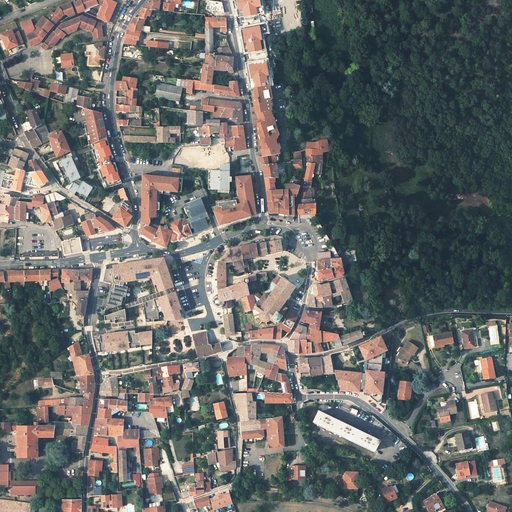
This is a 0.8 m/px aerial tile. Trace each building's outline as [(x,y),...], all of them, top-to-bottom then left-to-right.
[(80,0),(74,3),(75,5),(78,13),(85,10),(86,10),(85,9),(98,3),(98,2),(103,4),(105,0),(80,0)] [(98,17),(102,19),(108,22),(117,3),(110,0),(105,0),(103,4),(103,6),(98,17)] [(152,10),(159,10),(161,1),(159,0),(149,0),(143,8),(145,8),(149,9),(152,10)] [(164,0),(164,3),(163,10),(173,11),(173,12),(174,6),(179,7),(179,3),(181,3),(180,0),(164,0)] [(66,14),(69,16),(76,14),(72,6),(71,2),(60,6),(55,14),(56,15),(55,16),(50,13),(45,20),(42,18),(35,27),(32,28),(30,21),(21,25),(30,48),(39,44),(39,43),(42,40),(41,39),(44,34),(46,35),(53,26),(54,27),(63,15),(66,14)] [(39,43),(42,46),(53,32),(54,33),(61,24),(74,19),(74,21),(76,20),(76,18),(83,15),(91,19),(91,20),(96,23),(96,21),(101,23),(102,19),(98,17),(85,12),(85,10),(78,13),(75,5),(72,6),(76,14),(69,16),(67,18),(63,15),(54,27),(53,26),(46,35),(44,34),(41,39),(42,40),(39,43)] [(149,9),(145,8),(143,8),(142,8),(139,17),(146,18),(147,15),(150,15),(152,10),(149,9)] [(241,36),(252,34),(252,31),(251,28),(250,25),(250,21),(246,22),(245,14),(237,16),(239,23),(241,36)] [(42,46),(40,48),(45,52),(47,48),(53,46),(60,37),(62,39),(64,37),(63,34),(65,33),(65,35),(77,31),(79,26),(87,30),(87,28),(89,29),(88,30),(93,32),(94,38),(103,37),(102,26),(103,24),(101,23),(96,21),(96,23),(91,20),(91,19),(83,15),(76,18),(76,20),(74,21),(74,19),(61,24),(54,33),(53,32),(42,46)] [(143,26),(146,18),(139,17),(134,17),(131,23),(137,24),(135,31),(141,31),(143,26)] [(226,18),(211,18),(211,25),(213,25),(221,25),(221,31),(227,31),(226,18)] [(131,23),(126,33),(125,37),(137,40),(139,40),(141,31),(135,31),(137,24),(131,23)] [(14,37),(12,30),(1,35),(3,40),(4,40),(7,49),(23,42),(19,32),(16,33),(17,36),(14,37)] [(103,60),(104,47),(102,47),(94,46),(94,45),(94,44),(86,46),(86,51),(91,52),(91,57),(89,57),(89,65),(98,65),(99,59),(103,60)] [(251,51),(255,50),(256,55),(258,55),(256,45),(250,46),(251,51)] [(244,52),(246,66),(257,64),(256,55),(255,50),(251,51),(250,46),(243,47),(244,52)] [(209,65),(232,69),(233,58),(231,50),(224,52),(225,54),(224,57),(218,56),(218,54),(217,56),(217,55),(216,55),(216,56),(210,55),(210,56),(209,61),(209,65)] [(72,54),(61,55),(62,68),(74,67),(73,62),(75,62),(75,58),(73,58),(72,54)] [(247,69),(250,81),(253,81),(257,80),(260,79),(259,73),(257,64),(246,66),(247,69)] [(203,66),(201,82),(214,85),(215,79),(212,78),(213,69),(208,68),(208,65),(203,65),(203,66)] [(89,79),(90,71),(82,70),(82,78),(89,79)] [(123,76),(123,81),(126,82),(127,87),(130,87),(135,88),(137,78),(123,76)] [(180,87),(187,88),(186,93),(192,94),(192,88),(193,80),(188,79),(181,78),(180,87)] [(26,83),(21,82),(20,88),(23,89),(37,94),(39,95),(48,98),(51,99),(52,95),(49,94),(50,90),(39,88),(38,88),(38,85),(40,81),(32,79),(32,83),(26,83)] [(201,82),(193,80),(192,88),(193,89),(202,89),(213,91),(214,85),(201,82)] [(124,90),(127,90),(128,90),(127,87),(126,82),(123,81),(116,81),(116,90),(124,90)] [(236,96),(238,96),(239,96),(236,81),(229,82),(229,87),(229,95),(236,96)] [(179,101),(182,88),(158,83),(155,96),(179,101)] [(66,87),(52,84),(50,90),(65,94),(66,87)] [(214,93),(223,94),(225,86),(214,85),(213,91),(214,93)] [(253,91),(255,99),(254,99),(254,100),(253,100),(253,101),(253,102),(254,102),(255,103),(256,103),(256,105),(254,105),(255,113),(257,113),(259,119),(270,116),(271,115),(270,111),(270,110),(270,109),(269,101),(271,98),(270,92),(267,89),(267,86),(253,88),(253,91)] [(73,100),(75,89),(68,87),(65,102),(72,104),(73,100)] [(135,88),(130,87),(129,98),(126,97),(116,97),(116,100),(116,102),(116,104),(136,106),(137,88),(135,88)] [(90,109),(91,98),(78,96),(77,100),(76,105),(83,107),(90,109)] [(201,103),(201,110),(207,111),(213,112),(214,106),(223,107),(225,101),(202,98),(201,103)] [(12,128),(1,101),(0,101),(0,124),(6,122),(9,130),(12,128)] [(223,107),(228,108),(227,118),(233,118),(233,109),(229,108),(229,101),(225,101),(223,107)] [(240,102),(229,101),(229,108),(233,109),(233,118),(232,120),(242,123),(243,119),(241,104),(240,102)] [(191,102),(190,109),(201,110),(201,103),(191,102)] [(213,112),(213,115),(218,117),(227,118),(228,108),(223,107),(214,106),(213,112)] [(86,123),(85,124),(85,128),(81,129),(81,128),(76,129),(78,136),(84,135),(84,134),(87,133),(89,145),(91,144),(106,137),(104,126),(102,126),(100,125),(98,118),(102,119),(100,113),(89,110),(90,109),(83,107),(82,113),(82,114),(86,115),(88,123),(86,123)] [(151,108),(152,127),(157,127),(160,127),(160,124),(159,108),(151,108)] [(45,118),(40,120),(36,109),(29,112),(31,119),(30,120),(31,121),(30,121),(33,128),(44,122),(45,118)] [(189,110),(188,124),(202,125),(202,120),(202,112),(189,110)] [(136,126),(141,126),(141,112),(128,112),(128,114),(128,120),(130,120),(130,126),(136,126)] [(276,127),(274,121),(271,119),(270,116),(259,119),(258,120),(257,120),(258,124),(257,124),(257,125),(260,131),(259,131),(259,132),(259,133),(259,134),(260,134),(260,135),(261,135),(263,139),(260,140),(260,141),(262,149),(277,144),(276,141),(277,138),(274,128),(276,127)] [(33,148),(41,143),(33,128),(30,121),(22,124),(25,132),(30,143),(33,148)] [(41,143),(50,138),(49,137),(50,136),(49,134),(44,122),(33,128),(41,143)] [(220,127),(220,138),(225,138),(234,137),(244,135),(242,126),(233,126),(226,123),(220,123),(220,127)] [(198,127),(199,135),(213,134),(213,132),(219,132),(218,127),(206,126),(202,126),(202,127),(198,127)] [(160,127),(157,127),(157,142),(168,143),(168,138),(168,135),(168,127),(160,127)] [(52,145),(56,155),(57,157),(63,154),(70,151),(70,150),(61,131),(58,132),(57,130),(54,131),(56,134),(53,135),(53,134),(52,134),(51,133),(49,134),(50,136),(49,137),(50,138),(51,142),(52,144),(52,145)] [(244,135),(234,137),(234,146),(234,151),(246,149),(244,135)] [(107,188),(122,183),(119,175),(118,176),(117,172),(118,172),(115,162),(113,163),(111,158),(113,157),(110,149),(108,146),(109,145),(106,137),(91,144),(89,145),(91,150),(93,149),(97,162),(100,160),(103,168),(99,169),(103,182),(105,181),(107,188)] [(226,152),(227,152),(228,152),(231,152),(230,147),(234,146),(234,137),(225,138),(225,147),(226,152)] [(217,151),(219,163),(219,164),(229,163),(230,159),(228,152),(227,152),(226,152),(225,147),(225,138),(220,138),(216,138),(212,139),(210,139),(211,144),(211,151),(217,151)] [(322,155),(321,153),(328,151),(325,140),(322,141),(318,142),(315,143),(307,143),(307,149),(307,156),(322,155)] [(200,145),(200,146),(201,153),(205,152),(211,151),(211,144),(201,145),(200,145)] [(277,144),(262,149),(261,149),(263,157),(270,155),(271,155),(275,154),(280,153),(279,150),(279,148),(278,144),(277,144)] [(79,154),(91,150),(89,145),(70,150),(70,151),(83,180),(89,176),(79,154)] [(181,147),(182,157),(205,154),(205,152),(201,153),(200,146),(181,147)] [(23,169),(28,154),(25,153),(15,149),(14,149),(10,161),(8,165),(12,168),(16,169),(17,168),(23,169)] [(70,151),(63,154),(65,159),(67,162),(63,163),(61,160),(57,162),(57,163),(65,181),(61,186),(63,187),(83,200),(84,201),(94,186),(83,180),(70,151)] [(291,169),(302,168),(301,160),(302,160),(301,156),(300,151),(293,152),(294,160),(291,160),(291,161),(291,166),(291,169)] [(262,165),(276,164),(275,154),(271,155),(270,155),(263,157),(262,157),(259,158),(262,165)] [(320,164),(322,164),(322,155),(307,156),(308,163),(307,163),(307,165),(306,176),(305,181),(309,181),(310,180),(311,180),(312,178),(313,177),(313,175),(312,173),(312,172),(318,173),(320,164)] [(211,189),(218,189),(222,189),(222,192),(229,192),(229,179),(229,177),(229,163),(219,164),(218,169),(211,170),(211,189)] [(277,177),(277,174),(280,173),(279,167),(282,167),(281,163),(276,164),(262,165),(264,178),(274,178),(277,178),(277,177)] [(277,177),(286,176),(286,171),(285,167),(282,167),(279,167),(280,173),(277,174),(277,177)] [(6,180),(5,187),(19,190),(20,182),(22,183),(25,180),(34,180),(33,172),(31,172),(27,173),(25,171),(23,169),(17,168),(16,169),(15,175),(6,173),(5,178),(5,180),(6,180)] [(141,217),(141,223),(143,223),(149,226),(150,223),(150,219),(159,219),(160,194),(170,195),(171,192),(178,192),(179,178),(150,175),(142,174),(142,199),(141,217)] [(256,214),(254,194),(253,185),(251,175),(242,176),(237,176),(237,180),(236,180),(238,196),(239,196),(240,204),(237,204),(236,200),(220,202),(222,208),(213,211),(215,215),(219,225),(222,224),(229,222),(233,221),(246,216),(256,214)] [(285,184),(285,177),(283,177),(277,178),(274,178),(275,182),(273,184),(275,190),(279,190),(282,190),(286,189),(285,184)] [(275,182),(274,178),(264,178),(266,191),(275,190),(273,184),(275,182)] [(311,199),(310,187),(309,187),(310,181),(309,181),(305,181),(303,187),(299,200),(311,199)] [(296,196),(298,193),(298,189),(300,185),(293,183),(285,184),(286,189),(282,190),(279,190),(275,190),(266,191),(268,203),(277,202),(277,213),(294,216),(294,196),(296,196)] [(5,187),(3,195),(10,196),(10,197),(19,199),(21,198),(21,197),(20,197),(21,191),(19,190),(5,187)] [(68,215),(67,211),(61,213),(57,214),(54,203),(58,201),(66,198),(55,192),(44,196),(47,205),(47,204),(52,220),(68,215)] [(0,212),(4,213),(4,215),(4,216),(6,216),(6,215),(6,213),(10,214),(10,215),(9,218),(15,220),(15,207),(17,201),(18,201),(19,199),(10,197),(10,196),(3,195),(2,203),(0,202),(0,212)] [(18,201),(17,201),(15,207),(15,220),(25,222),(25,213),(25,208),(32,209),(32,207),(40,208),(44,222),(47,222),(52,220),(47,204),(47,205),(42,206),(43,196),(33,195),(32,203),(18,201)] [(190,218),(186,220),(188,225),(190,229),(193,228),(195,233),(209,228),(207,224),(212,222),(202,198),(185,204),(190,218)] [(314,214),(315,204),(311,205),(311,199),(299,200),(297,205),(298,214),(299,214),(299,215),(309,215),(314,214)] [(132,216),(131,205),(125,201),(123,204),(124,205),(121,208),(120,208),(112,218),(125,227),(132,216)] [(277,202),(268,203),(268,213),(272,213),(277,213),(277,202)] [(74,224),(70,214),(68,215),(52,220),(54,226),(55,231),(74,224)] [(82,222),(87,236),(98,233),(114,229),(109,223),(99,217),(91,220),(90,220),(87,221),(86,220),(82,222)] [(178,241),(187,238),(187,237),(192,235),(190,229),(188,225),(186,220),(184,219),(170,225),(169,225),(168,227),(167,227),(166,225),(164,226),(165,228),(165,227),(167,228),(166,229),(172,231),(168,240),(170,242),(171,242),(173,242),(173,243),(178,241)] [(156,223),(151,221),(150,223),(149,226),(143,223),(141,223),(141,227),(141,232),(141,234),(141,233),(153,241),(160,226),(160,225),(156,223)] [(164,228),(160,226),(153,241),(154,242),(166,247),(168,240),(172,231),(166,229),(167,228),(165,227),(165,228),(164,228)] [(80,248),(78,239),(78,238),(59,242),(61,249),(62,256),(81,253),(80,251),(80,248)] [(274,241),(275,252),(279,251),(282,251),(282,250),(281,247),(281,245),(280,241),(280,240),(274,241)] [(266,243),(267,254),(275,252),(274,241),(266,243)] [(267,254),(266,243),(256,244),(258,257),(259,257),(260,256),(267,254)] [(245,258),(256,256),(257,257),(258,257),(256,244),(240,246),(244,268),(248,267),(246,261),(245,258)] [(219,260),(224,263),(234,261),(237,260),(240,260),(241,264),(239,264),(241,272),(242,276),(248,275),(247,273),(247,272),(245,273),(245,272),(244,270),(244,268),(240,246),(239,246),(229,248),(219,260)] [(271,257),(271,269),(274,269),(279,270),(280,256),(271,257)] [(268,257),(264,258),(262,259),(262,270),(267,269),(271,269),(271,257),(268,257)] [(157,293),(173,287),(163,258),(126,264),(119,265),(110,266),(107,267),(103,282),(111,283),(105,309),(108,310),(124,304),(128,287),(126,286),(127,281),(152,278),(157,293)] [(332,268),(330,259),(318,260),(317,260),(317,266),(317,271),(327,269),(331,268),(332,268)] [(335,259),(330,259),(332,268),(334,268),(342,267),(343,267),(343,266),(342,266),(341,260),(341,259),(335,259)] [(217,290),(225,288),(225,280),(225,276),(224,265),(217,266),(217,271),(217,290)] [(334,268),(334,270),(333,270),(333,271),(332,271),(333,278),(335,277),(342,275),(344,273),(342,267),(334,268)] [(327,269),(317,271),(317,275),(317,281),(333,278),(332,271),(331,268),(327,269)] [(70,279),(78,280),(79,270),(70,270),(63,269),(62,282),(70,282),(70,279)] [(81,280),(91,281),(92,269),(85,269),(79,270),(78,280),(81,280)] [(25,287),(28,286),(27,281),(39,280),(39,285),(42,285),(42,280),(40,280),(40,270),(28,271),(24,271),(25,287)] [(42,286),(48,286),(47,280),(50,280),(50,276),(50,270),(45,270),(40,270),(40,280),(42,280),(42,285),(42,286)] [(5,288),(10,287),(9,282),(19,281),(19,286),(25,287),(24,271),(9,271),(5,271),(5,272),(3,272),(4,282),(5,288)] [(248,282),(256,280),(255,274),(254,274),(253,274),(248,276),(248,275),(242,276),(243,281),(243,280),(243,279),(244,278),(245,278),(246,278),(247,279),(248,279),(248,280),(248,281),(248,282)] [(277,275),(262,297),(256,292),(252,293),(255,307),(252,310),(254,319),(258,318),(259,320),(261,321),(259,324),(260,324),(261,322),(263,322),(265,322),(265,325),(267,325),(266,322),(268,322),(270,320),(275,324),(277,322),(278,323),(282,317),(281,316),(287,309),(282,306),(295,286),(282,277),(279,275),(277,275)] [(232,279),(233,285),(243,282),(243,281),(242,276),(232,279)] [(58,278),(49,282),(50,291),(62,287),(59,282),(58,278)] [(249,295),(249,294),(246,282),(248,282),(248,281),(248,280),(248,279),(247,279),(246,278),(245,278),(244,278),(243,279),(243,280),(243,281),(243,282),(233,285),(231,286),(229,287),(233,299),(241,297),(249,295)] [(352,300),(345,278),(334,281),(337,292),(339,291),(341,295),(344,302),(351,300),(352,300)] [(69,289),(69,291),(78,291),(78,280),(70,279),(70,282),(62,282),(66,289),(69,289)] [(311,290),(312,290),(321,289),(322,297),(331,294),(333,293),(337,292),(334,281),(328,283),(323,284),(323,283),(319,284),(313,285),(312,287),(311,290)] [(225,288),(217,290),(217,295),(213,297),(213,298),(212,300),(212,301),(212,303),(212,304),(214,306),(214,307),(216,307),(218,308),(219,308),(220,307),(222,306),(222,309),(231,307),(231,299),(233,299),(229,287),(225,288)] [(323,303),(322,297),(321,289),(312,290),(312,292),(313,295),(314,295),(315,302),(320,302),(321,303),(323,303)] [(68,299),(70,299),(76,299),(79,300),(76,314),(77,315),(77,319),(84,320),(86,308),(87,300),(89,291),(81,291),(78,291),(69,291),(68,299)] [(146,322),(184,319),(175,292),(143,303),(146,322)] [(245,312),(252,310),(255,307),(252,293),(249,294),(249,295),(249,296),(241,298),(245,312)] [(322,297),(323,303),(324,307),(332,306),(331,297),(331,294),(322,297)] [(307,307),(322,308),(321,303),(320,302),(315,302),(314,295),(313,295),(310,295),(308,303),(307,307)] [(123,319),(126,318),(125,309),(104,316),(105,324),(109,323),(115,322),(115,323),(124,322),(123,319)] [(281,329),(288,333),(291,329),(296,318),(298,315),(293,312),(289,310),(282,324),(280,323),(279,327),(273,328),(272,339),(273,339),(280,338),(281,338),(281,329)] [(318,330),(321,311),(317,311),(304,311),(302,317),(300,321),(309,323),(309,324),(309,328),(318,330)] [(241,336),(240,332),(234,333),(233,329),(232,315),(223,315),(225,336),(237,334),(237,336),(241,336)] [(314,343),(315,342),(314,335),(321,335),(321,330),(318,330),(309,328),(306,327),(305,333),(305,336),(305,340),(299,340),(298,354),(305,354),(305,353),(311,353),(310,343),(314,343)] [(240,332),(241,336),(241,340),(257,339),(269,339),(272,339),(273,328),(260,330),(258,330),(240,332)] [(368,333),(367,331),(366,331),(365,329),(339,337),(338,337),(342,346),(363,337),(366,335),(366,334),(368,333)] [(475,347),(473,337),(475,336),(474,329),(462,331),(464,348),(475,347)] [(319,342),(327,341),(325,331),(321,330),(321,335),(314,335),(315,342),(319,342)] [(136,348),(152,346),(152,331),(139,333),(135,333),(135,331),(97,336),(92,336),(96,353),(111,351),(111,352),(125,350),(125,349),(136,348)] [(325,331),(327,341),(333,340),(335,348),(342,346),(338,337),(339,337),(339,334),(325,331)] [(220,346),(219,343),(211,346),(211,345),(208,343),(207,343),(205,332),(193,335),(198,358),(221,352),(220,346)] [(292,336),(289,340),(290,346),(288,346),(288,348),(288,351),(289,352),(294,353),(298,354),(299,340),(305,340),(305,336),(305,333),(294,332),(292,336)] [(451,333),(433,336),(435,346),(444,344),(453,342),(451,333)] [(366,342),(358,345),(362,353),(363,352),(367,360),(365,373),(364,392),(370,392),(370,396),(377,403),(380,399),(381,399),(383,377),(381,377),(382,372),(384,372),(385,358),(382,357),(383,352),(386,350),(381,339),(378,340),(377,337),(370,340),(370,342),(367,343),(366,342)] [(67,348),(68,350),(69,350),(70,354),(71,354),(77,375),(77,376),(93,375),(92,368),(89,354),(83,355),(79,341),(72,345),(70,347),(67,348)] [(411,354),(414,356),(419,349),(407,341),(403,348),(401,350),(400,352),(397,357),(405,363),(410,356),(408,355),(409,353),(411,354)] [(314,343),(315,353),(319,352),(322,351),(323,351),(319,342),(315,342),(314,343)] [(268,375),(272,365),(267,363),(259,360),(261,353),(270,353),(270,352),(277,354),(280,346),(275,345),(264,344),(262,345),(252,345),(251,345),(251,347),(251,356),(251,364),(257,364),(256,371),(268,375)] [(237,348),(238,358),(251,356),(251,347),(245,346),(237,348)] [(267,379),(275,380),(277,373),(279,367),(286,369),(284,351),(280,346),(277,354),(272,365),(268,375),(267,379)] [(270,353),(267,363),(272,365),(277,354),(270,352),(270,353)] [(323,374),(333,373),(330,355),(327,357),(323,358),(321,358),(322,373),(323,374)] [(244,375),(247,375),(246,364),(251,364),(251,356),(238,358),(238,359),(227,358),(227,365),(229,376),(244,375)] [(298,364),(299,372),(309,372),(306,359),(306,358),(303,358),(299,358),(299,364),(298,364)] [(306,359),(309,372),(309,375),(322,373),(321,358),(313,358),(306,359)] [(482,370),(484,379),(495,377),(491,358),(482,359),(484,370),(482,370)] [(191,371),(199,370),(198,366),(204,365),(203,361),(183,365),(184,372),(191,371)] [(180,383),(172,384),(172,377),(174,376),(174,373),(180,373),(179,365),(162,368),(163,378),(165,387),(171,386),(172,391),(179,389),(180,383)] [(144,371),(145,380),(148,379),(150,393),(150,394),(154,394),(158,394),(157,393),(157,392),(156,380),(163,378),(162,368),(147,370),(144,371)] [(337,379),(339,387),(343,387),(343,389),(351,390),(351,388),(360,389),(360,381),(362,381),(362,380),(361,379),(361,373),(334,370),(336,380),(337,379)] [(185,378),(193,381),(191,371),(184,372),(185,378)] [(281,383),(283,393),(291,393),(289,384),(288,379),(286,375),(277,373),(275,380),(281,383)] [(364,392),(365,373),(361,373),(361,379),(362,380),(362,381),(360,381),(360,389),(351,388),(351,390),(364,392)] [(77,375),(76,375),(76,379),(81,379),(81,386),(80,394),(85,394),(87,394),(87,393),(93,393),(94,393),(94,388),(95,384),(94,384),(94,380),(93,375),(77,376),(77,375)] [(117,386),(116,377),(116,376),(110,378),(108,379),(105,381),(101,384),(100,388),(117,389),(117,386)] [(247,377),(244,377),(244,379),(239,379),(239,391),(247,391),(247,390),(247,377)] [(54,385),(52,378),(51,378),(38,379),(38,387),(54,385)] [(188,389),(191,388),(193,381),(185,378),(181,389),(188,389)] [(401,381),(398,399),(408,400),(409,392),(410,392),(412,383),(401,381)] [(118,394),(117,389),(100,388),(100,392),(101,395),(112,396),(118,397),(118,393),(118,394)] [(189,397),(188,389),(181,389),(183,398),(189,397)] [(260,419),(256,420),(256,403),(267,403),(267,392),(257,392),(251,392),(251,393),(233,394),(240,414),(240,420),(241,422),(242,431),(261,429),(260,419)] [(267,403),(293,402),(291,393),(283,393),(267,392),(267,403)] [(485,403),(487,412),(496,410),(494,401),(493,401),(491,392),(481,394),(483,403),(485,403)] [(85,394),(84,397),(70,398),(70,399),(70,406),(76,406),(75,413),(90,414),(92,407),(93,400),(93,393),(87,393),(87,394),(85,394)] [(127,411),(127,401),(124,401),(125,393),(118,394),(118,400),(109,399),(109,409),(118,410),(125,411),(127,411)] [(153,398),(154,394),(150,394),(150,393),(138,394),(137,401),(150,402),(150,405),(165,406),(166,413),(173,412),(172,405),(170,406),(168,397),(153,398)] [(99,404),(99,408),(109,409),(109,399),(105,399),(100,399),(99,404)] [(214,403),(218,419),(227,417),(224,406),(223,401),(214,403)] [(447,406),(436,408),(437,414),(439,414),(440,418),(449,416),(449,414),(457,412),(455,401),(447,403),(447,406)] [(48,418),(48,406),(44,406),(42,406),(40,407),(37,407),(38,421),(44,421),(47,421),(48,421),(48,418)] [(48,418),(54,418),(54,412),(57,412),(57,406),(53,406),(48,406),(48,418)] [(64,406),(57,406),(57,412),(57,413),(65,414),(73,414),(75,413),(76,406),(70,406),(67,406),(64,406)] [(109,409),(99,408),(98,414),(97,418),(108,419),(111,419),(112,412),(118,413),(118,410),(109,409)] [(144,412),(147,422),(155,422),(154,417),(152,412),(150,412),(146,412),(144,412)] [(317,412),(313,421),(375,451),(379,442),(376,440),(377,439),(369,435),(362,432),(362,433),(356,430),(357,429),(349,425),(342,422),(341,423),(335,420),(336,419),(329,415),(321,412),(320,413),(317,412)] [(90,414),(75,413),(73,414),(72,423),(88,426),(89,420),(90,414)] [(242,439),(264,437),(263,429),(267,429),(268,449),(284,447),(282,416),(270,418),(267,419),(260,419),(261,429),(242,431),(242,439)] [(107,426),(108,419),(97,418),(96,420),(96,423),(95,426),(107,426)] [(123,420),(111,419),(108,419),(107,426),(116,427),(116,425),(123,425),(123,420)] [(64,422),(51,421),(51,425),(47,425),(44,425),(44,421),(38,421),(34,421),(34,425),(31,425),(17,426),(17,422),(0,422),(0,431),(11,431),(11,430),(17,430),(17,457),(38,457),(38,437),(54,437),(54,435),(79,436),(78,441),(73,441),(73,443),(71,442),(70,450),(73,450),(72,452),(74,452),(74,454),(80,454),(80,452),(84,452),(84,450),(85,445),(85,441),(88,426),(72,423),(64,422)] [(123,432),(123,435),(123,440),(139,439),(148,438),(160,437),(155,422),(147,422),(150,431),(136,431),(123,432)] [(94,431),(94,435),(112,436),(117,436),(123,435),(123,432),(123,430),(123,425),(116,425),(116,427),(107,426),(95,426),(94,431)] [(218,431),(219,447),(229,447),(228,435),(227,435),(227,430),(218,431)] [(455,434),(458,450),(470,447),(467,432),(455,434)] [(140,462),(139,439),(123,440),(123,435),(117,436),(117,443),(118,451),(119,481),(127,481),(125,450),(125,445),(127,444),(128,447),(136,447),(137,462),(140,462)] [(92,449),(104,450),(103,452),(114,453),(114,459),(117,459),(117,446),(109,446),(109,440),(94,437),(92,447),(92,449)] [(146,466),(158,465),(157,460),(157,453),(159,453),(158,448),(145,449),(146,466)] [(230,453),(231,449),(217,452),(207,454),(208,464),(216,462),(216,460),(219,460),(221,470),(234,468),(235,468),(235,461),(232,461),(232,453),(230,453)] [(456,464),(459,478),(465,477),(465,475),(469,474),(469,476),(477,474),(474,460),(456,464)] [(88,475),(99,476),(98,470),(101,471),(102,462),(89,461),(89,464),(88,468),(88,470),(88,472),(88,475)] [(14,481),(14,473),(11,473),(11,471),(9,471),(9,464),(0,464),(0,487),(9,487),(9,485),(10,485),(10,494),(36,494),(36,488),(36,481),(14,481)] [(183,468),(184,475),(194,474),(193,466),(183,468)] [(286,469),(286,480),(290,480),(290,478),(305,479),(305,466),(289,466),(289,469),(286,469)] [(344,472),(344,488),(358,488),(357,472),(344,472)] [(139,474),(130,474),(131,484),(139,484),(139,474)] [(148,478),(151,495),(162,493),(161,487),(160,481),(162,481),(162,476),(160,476),(148,478)] [(203,480),(196,481),(196,486),(195,486),(195,495),(202,493),(204,492),(204,491),(211,488),(210,481),(203,483),(203,480)] [(195,495),(195,486),(195,483),(189,484),(188,487),(189,490),(180,493),(182,499),(190,497),(195,495)] [(382,489),(387,501),(397,497),(392,486),(388,487),(388,486),(382,489)] [(213,498),(210,499),(213,509),(213,510),(232,503),(229,492),(225,493),(226,494),(223,495),(223,492),(215,495),(216,498),(214,498),(213,498)] [(436,493),(424,501),(430,511),(432,511),(436,509),(437,511),(444,507),(436,493)] [(101,496),(102,501),(104,501),(104,508),(110,508),(117,508),(117,507),(117,495),(102,496),(101,496)] [(209,496),(194,501),(197,508),(210,505),(209,496)] [(6,500),(0,499),(0,511),(30,511),(31,505),(26,505),(26,502),(12,501),(12,506),(6,505),(6,500)] [(80,511),(81,505),(81,499),(62,499),(61,511),(80,511)] [(504,511),(507,507),(492,501),(488,511),(490,511),(504,511)]
